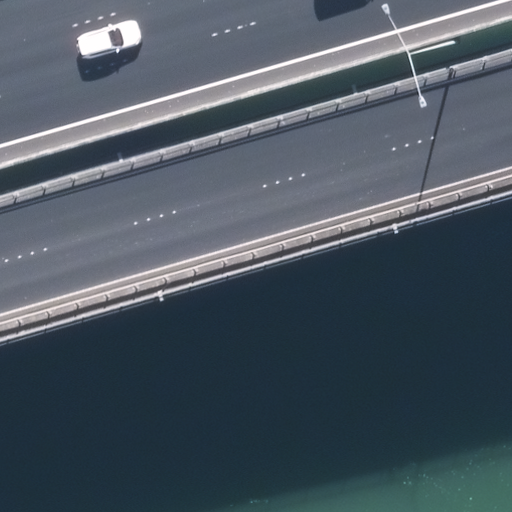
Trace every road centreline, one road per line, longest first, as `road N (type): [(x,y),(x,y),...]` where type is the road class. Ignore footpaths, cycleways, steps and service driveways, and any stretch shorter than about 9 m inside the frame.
road 1 (motorway): [(511,116),(0,264)]
road 2 (motorway): [(0,102),(357,0)]
